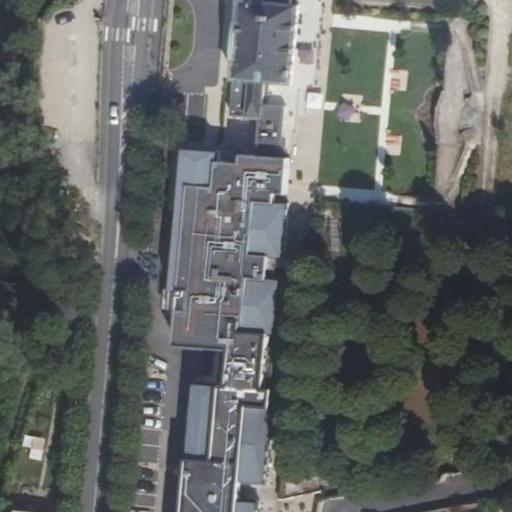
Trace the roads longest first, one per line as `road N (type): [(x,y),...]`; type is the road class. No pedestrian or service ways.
road 1 (tertiary): [(133,0),(89,511)]
road 2 (residential): [(511,484),(353,511)]
